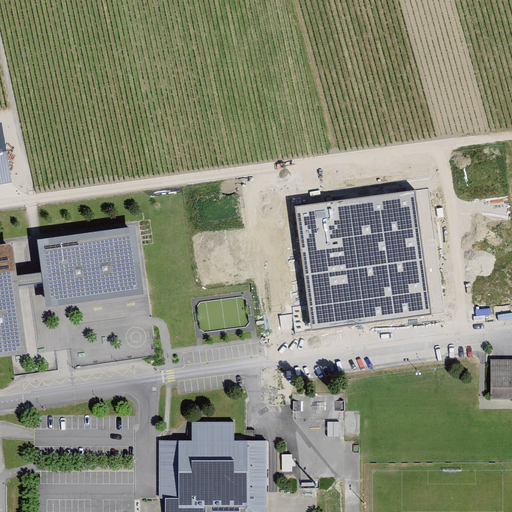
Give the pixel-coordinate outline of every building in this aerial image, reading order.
[(0,182),(11,180),(1,124),(0,124),(0,182)] [(415,191),(296,206),(312,330),(431,315),(415,191)] [(44,281),(47,305),(143,293),(134,226),(38,238),(43,272),(44,281)] [(12,244),(0,245),(0,356),(11,355),(27,353),(17,285),(16,275),(12,244)] [(43,272),(16,275),(17,285),(44,281),(43,272)] [(511,359),(490,359),(490,399),(511,399),(511,359)] [(264,511),(265,443),(235,443),(234,423),(192,423),(192,442),(161,442),(161,498),(167,498),(167,511),(264,511)] [(282,454),(282,470),(292,470),(292,454),(282,454)]
